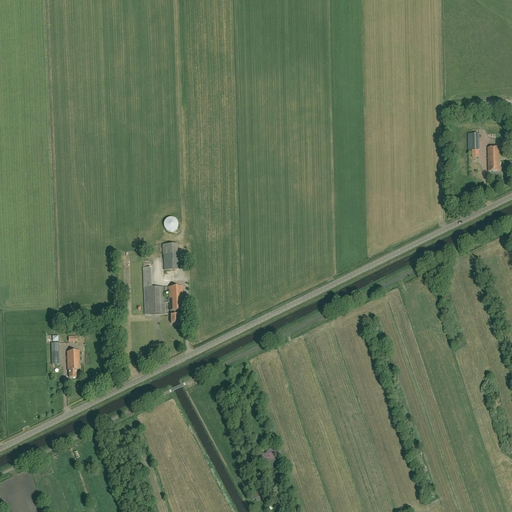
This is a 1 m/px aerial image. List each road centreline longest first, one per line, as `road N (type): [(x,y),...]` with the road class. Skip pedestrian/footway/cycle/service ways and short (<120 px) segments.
road 1 (unclassified): [(0,448),(511,196)]
road 2 (unclassified): [(0,474),(511,222)]
road 3 (track): [(175,0),(181,278)]
